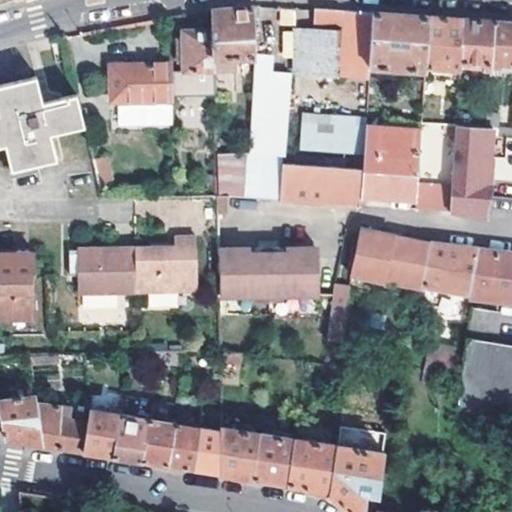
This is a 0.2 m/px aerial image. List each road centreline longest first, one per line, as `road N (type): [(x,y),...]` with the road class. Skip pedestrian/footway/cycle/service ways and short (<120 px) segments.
road 1 (residential): [(0,464),(279,511)]
road 2 (unknown): [(0,180),(12,204),(179,205)]
road 3 (residential): [(511,233),(357,216)]
